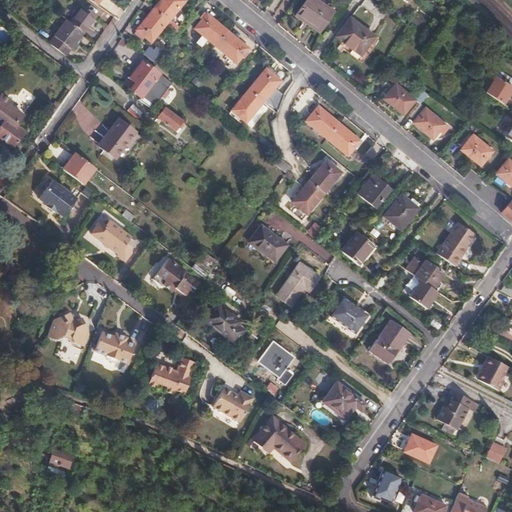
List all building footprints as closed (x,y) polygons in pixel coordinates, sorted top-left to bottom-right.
[(161,0),(153,10),(167,22),(184,1),(182,0),(161,0)] [(318,32),(332,11),(314,0),(305,0),(294,17),(318,32)] [(70,23),(83,33),(96,15),(82,5),(70,23)] [(150,42),(167,22),(153,10),(136,30),(150,42)] [(215,47),(227,32),(206,15),(194,30),(215,47)] [(361,55),(373,36),(348,19),(336,38),(361,55)] [(50,45),(67,58),(83,33),(70,23),(67,21),(50,45)] [(248,50),(227,32),(215,47),(236,64),(248,50)] [(14,51),(23,38),(17,33),(8,47),(14,51)] [(118,57),(126,47),(120,42),(112,52),(118,57)] [(154,64),(160,57),(147,48),(142,54),(154,64)] [(141,62),(128,79),(133,83),(158,102),(171,86),(141,62)] [(248,90),(262,102),(279,81),(265,70),(248,90)] [(511,80),(499,72),(495,78),(511,88),(511,80)] [(511,88),(495,78),(485,94),(511,111),(511,110),(511,101),(508,99),(511,92),(511,88)] [(158,102),(133,83),(128,89),(139,97),(137,99),(149,109),(151,107),(154,108),(158,102)] [(403,116),(415,101),(414,100),(395,84),(383,99),(403,116)] [(246,123),(262,102),(248,90),(231,111),(246,123)] [(429,96),(421,90),(414,100),(415,101),(421,105),(429,96)] [(8,106),(10,102),(0,95),(0,138),(11,147),(22,132),(15,126),(23,117),(8,106)] [(448,128),(421,105),(410,117),(415,122),(413,124),(433,140),(439,132),(442,135),(448,128)] [(326,139),(337,124),(316,107),(305,121),(326,139)] [(191,134),(194,130),(165,108),(157,118),(174,131),(178,125),(191,134)] [(118,119),(112,128),(129,141),(135,132),(118,119)] [(358,141),(337,124),(326,139),(346,155),(358,141)] [(129,141),(112,128),(98,145),(116,158),(129,141)] [(480,167),(492,152),(472,136),(460,150),(480,167)] [(116,158),(98,145),(97,147),(114,160),(116,158)] [(93,169),(74,154),(61,170),(81,185),(93,169)] [(275,165),(287,174),(292,167),(280,159),(275,165)] [(511,188),(511,164),(507,160),(495,175),(511,188)] [(309,182),(324,194),(340,173),(325,162),(309,182)] [(0,184),(2,186),(10,176),(0,168),(0,184)] [(391,186),(381,178),(379,180),(373,175),(357,194),(374,208),(391,186)] [(53,213),(60,218),(74,201),(49,182),(35,199),(42,205),(41,207),(51,215),(53,213)] [(307,215),(324,194),(309,182),(292,203),(307,215)] [(75,224),(94,194),(85,188),(66,218),(75,224)] [(401,229),(418,208),(401,194),(383,216),(401,229)] [(511,203),(510,202),(501,213),(511,222),(511,203)] [(125,209),(121,215),(130,221),(134,215),(125,209)] [(124,247),(130,239),(108,223),(103,230),(97,226),(90,236),(117,256),(115,258),(124,264),(130,254),(130,251),(124,247)] [(307,233),(315,237),(320,227),(312,223),(307,233)] [(434,254),(452,267),(465,250),(464,249),(474,236),(457,223),(434,254)] [(274,264),(287,247),(262,227),(248,243),(274,264)] [(359,267),(374,247),(357,233),(342,253),(359,267)] [(202,252),(190,268),(204,279),(216,263),(202,252)] [(432,289),(443,274),(424,261),(422,264),(413,257),(405,270),(413,276),(420,280),(423,282),(432,289)] [(180,284),(185,276),(167,263),(152,283),(161,290),(162,288),(171,295),(174,292),(184,300),(190,291),(180,284)] [(311,289),(319,278),(299,264),(275,297),(290,308),(307,285),(311,289)] [(420,280),(413,276),(408,283),(409,286),(413,289),(420,280)] [(423,282),(420,280),(413,289),(408,296),(425,309),(437,293),(432,289),(423,282)] [(511,291),(504,287),(501,293),(511,298),(511,291)] [(354,334),(367,317),(343,299),(330,316),(354,334)] [(244,332),(237,327),(238,324),(238,321),(215,304),(203,321),(235,344),(244,332)] [(82,347),(87,333),(80,319),(74,322),(70,321),(66,313),(51,320),(45,338),(52,340),(60,336),(70,339),(71,343),(82,347)] [(390,365),(411,334),(391,319),(369,351),(390,365)] [(428,324),(436,329),(438,325),(431,320),(428,324)] [(126,364),(133,344),(124,341),(125,337),(113,333),(112,336),(100,332),(92,352),(103,356),(104,360),(114,364),(117,363),(118,362),(126,364)] [(278,378),(276,380),(283,385),(291,375),(284,369),(292,358),(272,344),(258,363),(278,378)] [(189,378),(194,364),(181,359),(176,372),(156,364),(147,386),(172,396),(174,392),(184,395),(190,378),(189,378)] [(509,369),(488,359),(484,367),(486,369),(479,383),(500,394),(505,383),(503,382),(509,369)] [(359,412),(365,405),(335,383),(320,403),(344,420),(354,407),(359,412)] [(272,394),(275,389),(269,384),(265,389),(272,394)] [(253,400),(240,392),(238,397),(223,389),(212,409),(240,424),(253,400)] [(471,403),(451,392),(435,422),(442,426),(455,433),(471,403)] [(290,462),(304,446),(273,419),(254,442),(263,450),(268,444),(290,462)] [(455,433),(442,426),(439,431),(452,439),(455,433)] [(427,464),(435,446),(411,435),(409,438),(407,437),(405,440),(403,438),(398,448),(403,451),(403,453),(427,464)] [(485,459),(499,465),(506,451),(492,444),(485,459)] [(69,455),(61,451),(61,453),(52,449),(45,470),(62,477),(69,455)] [(490,477),(504,483),(507,477),(493,470),(490,477)] [(389,504),(400,478),(381,471),(371,496),(389,504)] [(457,493),(448,511),(484,511),(485,509),(466,500),(467,498),(457,493)] [(441,511),(444,507),(419,495),(411,511),(441,511)]
